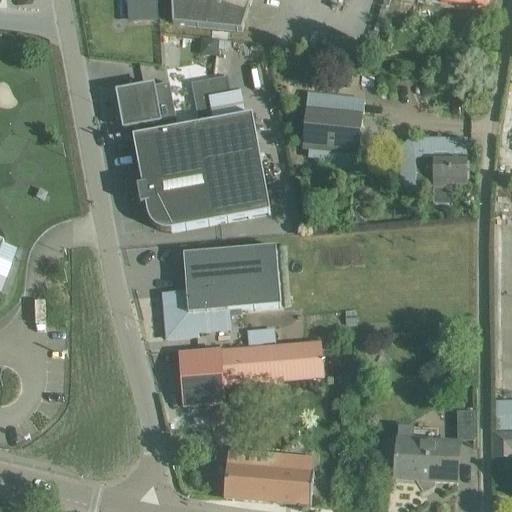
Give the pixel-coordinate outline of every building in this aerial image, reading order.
[(154,0),(129,0),(131,23),(156,22),(154,0)] [(172,0),(174,25),(242,32),(252,0),(172,0)] [(126,93),(118,95),(119,103),(124,131),(132,130),(143,189),(138,190),(141,209),(146,208),(148,218),(148,220),(149,222),(150,223),(151,225),(152,226),(153,228),(155,229),(156,230),(158,231),(159,232),(161,233),(163,234),(165,234),(167,234),(271,216),(254,115),(246,117),(213,123),(162,132),(160,124),(177,121),(169,86),(154,89),(154,88),(126,93)] [(209,99),(195,102),(199,125),(213,122),(210,104),(209,99)] [(363,117),(307,112),(303,152),(329,154),(328,168),(358,171),(363,117)] [(419,160),(419,186),(433,186),(433,191),(433,208),(453,208),(453,186),(467,187),(467,159),(447,159),(434,159),(434,160),(419,160)] [(276,250),(184,257),(187,295),(164,297),(168,342),(198,339),(197,335),(211,334),(209,315),(281,309),(276,250)] [(248,347),(274,345),(273,331),(247,332),(248,347)] [(321,346),(221,354),(223,389),(324,381),(321,346)] [(221,354),(180,357),(184,410),(225,406),(223,389),(221,354)] [(511,429),(511,401),(493,402),(494,430),(511,429)] [(225,413),(210,414),(211,428),(226,427),(225,413)] [(461,448),(437,446),(438,433),(412,432),(411,446),(398,445),(395,478),(434,481),(434,484),(458,486),(461,448)] [(268,471),(271,446),(251,444),(250,453),(229,451),(224,501),(312,509),(314,475),(268,471)]
